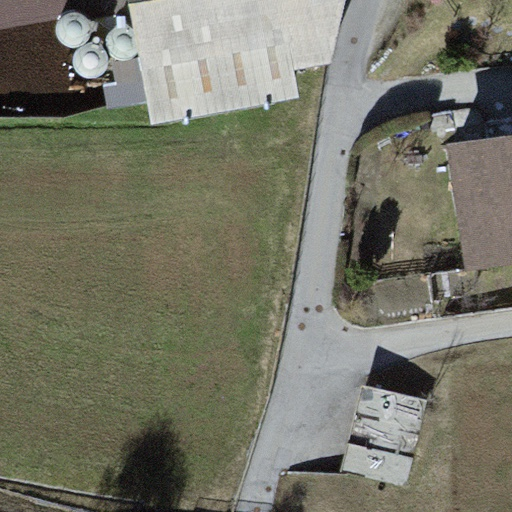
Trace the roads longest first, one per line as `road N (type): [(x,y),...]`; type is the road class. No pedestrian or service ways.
road 1 (residential): [(386,0),(309,364)]
road 2 (residential): [(309,364),(511,336)]
road 3 (residential): [(309,364),(266,511)]
